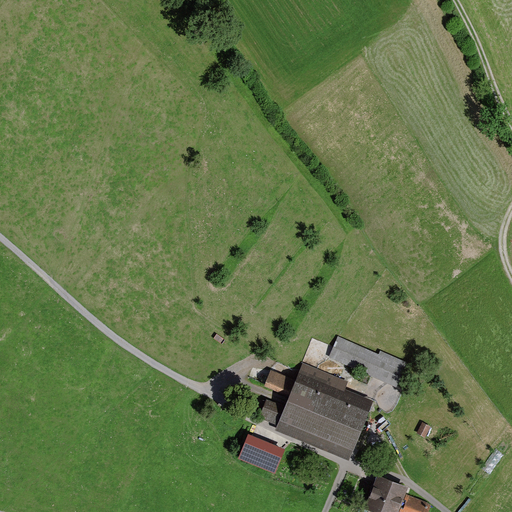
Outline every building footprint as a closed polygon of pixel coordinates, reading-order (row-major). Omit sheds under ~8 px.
[(379,352),(338,335),(328,356),(397,385),(407,361),(380,349),(379,352)] [(282,389),(287,372),(270,367),(265,384),(282,389)] [(275,427),(349,456),(370,404),(295,374),(283,404),(266,398),(259,415),(277,422),(275,427)] [(431,425),(423,421),(418,432),(426,436),(431,425)] [(285,446),(248,431),(238,455),(275,470),(285,446)] [(406,488),(373,478),(362,511),(365,511),(425,511),(428,506),(405,497),(406,488)]
